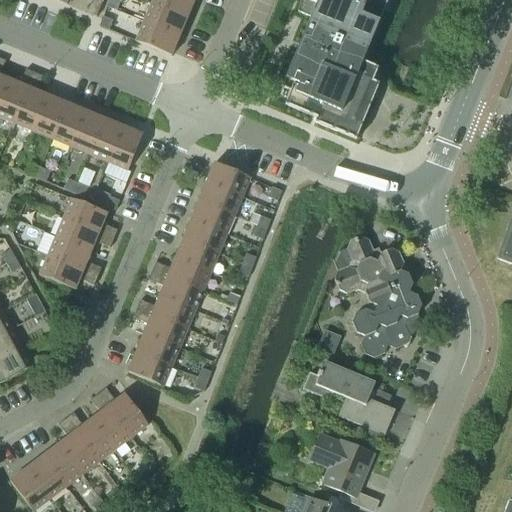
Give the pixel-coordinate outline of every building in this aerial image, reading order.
[(96,18),(102,0),(91,0),(86,14),(96,18)] [(186,19),(194,0),(192,0),(152,0),(150,5),(186,19)] [(361,63),(383,11),(387,1),(384,0),(301,0),(296,13),(310,18),(299,45),(301,46),(298,53),(296,52),(284,80),(293,84),(283,106),(315,120),(314,124),(355,141),(378,86),(372,83),(377,71),(377,70),(361,63)] [(178,38),(186,19),(150,5),(142,23),(178,38)] [(108,32),(112,22),(102,18),(98,28),(108,32)] [(170,58),(178,38),(142,23),(134,43),(170,58)] [(0,101),(8,81),(0,77),(0,72),(4,62),(0,60),(0,101)] [(0,119),(12,125),(33,74),(24,71),(18,86),(8,81),(0,101),(0,119)] [(32,133),(46,97),(36,93),(42,78),(33,74),(12,125),(32,133)] [(50,141),(65,105),(46,97),(32,133),(50,141)] [(69,149),(84,113),(65,105),(50,141),(69,149)] [(88,156),(103,121),(84,113),(69,149),(88,156)] [(107,164),(122,129),(103,121),(88,156),(107,164)] [(126,172),(141,137),(122,129),(107,164),(126,172)] [(35,179),(39,169),(29,165),(25,175),(35,179)] [(241,199),(249,179),(213,165),(205,184),(241,199)] [(45,183),(49,173),(39,169),(35,179),(45,183)] [(72,195),(77,185),(67,181),(63,191),(72,195)] [(233,218),(241,199),(205,184),(197,203),(233,218)] [(82,199),(86,189),(77,185),(72,195),(82,199)] [(276,203),(281,193),(271,188),(266,198),(276,203)] [(114,212),(118,202),(108,198),(104,208),(114,212)] [(101,226),(106,215),(70,200),(62,220),(112,241),(116,232),(101,226)] [(225,236),(233,218),(197,203),(189,221),(225,236)] [(503,511),(511,511),(511,212),(508,225),(494,261),(511,267),(511,503),(507,502),(503,511)] [(265,231),(269,221),(259,218),(255,227),(265,231)] [(112,241),(62,220),(54,239),(90,253),(94,243),(108,249),(112,241)] [(217,255),(225,236),(189,221),(182,240),(217,255)] [(262,241),(265,231),(255,227),(251,237),(262,241)] [(85,264),(90,253),(54,239),(46,257),(96,278),(100,270),(85,264)] [(335,255),(332,264),(336,273),(333,281),(337,292),(345,296),(356,291),(363,295),(367,304),(364,312),(354,316),(350,324),(355,335),(362,338),(359,345),(364,356),(372,360),(383,355),(386,347),(394,351),(395,350),(405,346),(408,338),(407,336),(411,334),(416,321),(414,317),(417,316),(420,308),(416,298),(419,290),(411,286),(407,276),(399,273),(402,265),(398,254),(390,251),(379,255),(372,252),(368,242),(363,240),(360,239),(349,243),(345,251),(335,255)] [(209,275),(217,255),(182,240),(174,260),(209,275)] [(14,260),(9,251),(0,256),(5,265),(14,260)] [(251,269),(255,259),(245,255),(241,265),(251,269)] [(96,278),(46,257),(38,277),(74,292),(78,281),(93,287),(96,278)] [(19,269),(14,260),(5,265),(10,275),(19,269)] [(201,294),(209,275),(174,260),(169,270),(155,264),(151,273),(201,294)] [(247,279),(251,269),(241,265),(237,275),(247,279)] [(194,313),(201,294),(151,273),(147,282),(162,288),(158,298),(194,313)] [(185,332),(194,313),(158,298),(154,308),(139,302),(135,312),(185,332)] [(178,351),(185,332),(135,312),(132,319),(147,325),(142,336),(178,351)] [(0,337),(10,332),(1,314),(0,314),(0,337)] [(0,360),(20,350),(10,332),(0,337),(0,360)] [(170,369),(178,351),(142,336),(134,354),(170,369)] [(0,384),(30,368),(20,350),(0,360),(0,384)] [(162,389),(170,369),(134,354),(126,374),(162,389)] [(393,412),(375,405),(367,401),(374,384),(324,364),(320,374),(318,373),(316,378),(308,374),(301,391),(328,402),(332,395),(344,400),(337,418),(383,437),(393,412)] [(206,384),(210,374),(200,370),(196,380),(206,384)] [(203,393),(206,384),(196,380),(192,390),(203,393)] [(147,427),(124,396),(114,403),(104,390),(97,396),(130,439),(147,427)] [(130,439),(97,396),(89,401),(99,414),(90,421),(114,452),(130,439)] [(114,452),(90,421),(82,428),(72,415),(64,421),(97,464),(114,452)] [(97,464),(64,421),(57,426),(67,439),(58,446),(81,476),(97,464)] [(321,486),(340,494),(337,500),(352,506),(373,456),(339,441),(338,444),(318,436),(307,462),(327,471),(321,486)] [(81,476),(58,446),(41,458),(65,489),(81,476)] [(65,489),(41,458),(25,470),(48,501),(65,489)] [(33,511),(48,501),(25,470),(8,483),(30,511),(33,511)] [(339,511),(309,499),(303,511),(339,511)] [(100,511),(105,508),(99,500),(90,506),(94,511),(100,511)]
